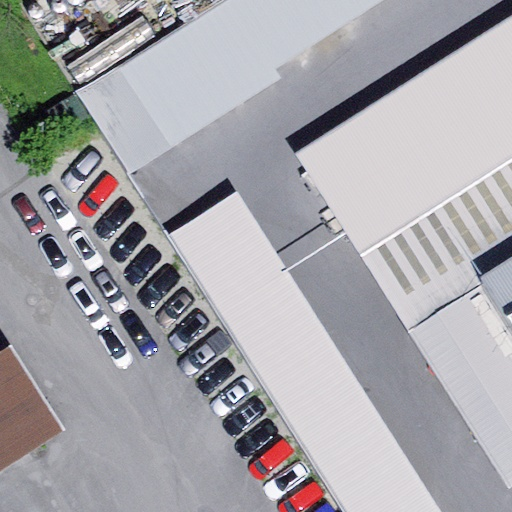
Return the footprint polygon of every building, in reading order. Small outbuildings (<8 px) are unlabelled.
[(237,0),(77,101),(134,190),(282,97),(275,86),(410,0),(237,0)] [(511,29),(296,165),(364,273),(511,180),(511,29)] [(511,180),(364,273),(509,507),(511,504),(511,180)] [(433,511),(239,201),(168,245),(335,511),(433,511)] [(0,368),(0,486),(66,444),(12,360),(0,368)]
